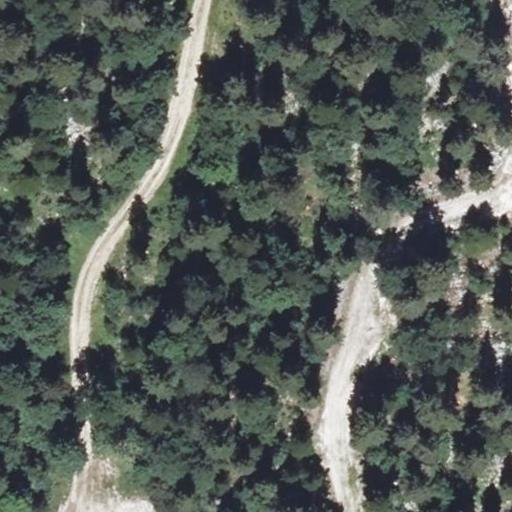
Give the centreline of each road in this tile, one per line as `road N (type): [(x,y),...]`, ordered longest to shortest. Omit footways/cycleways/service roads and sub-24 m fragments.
road 1 (track): [(199,0),(177,116),(100,242),(85,444),(65,511)]
road 2 (track): [(380,511),(381,397),(406,291),(452,248),(511,211)]
